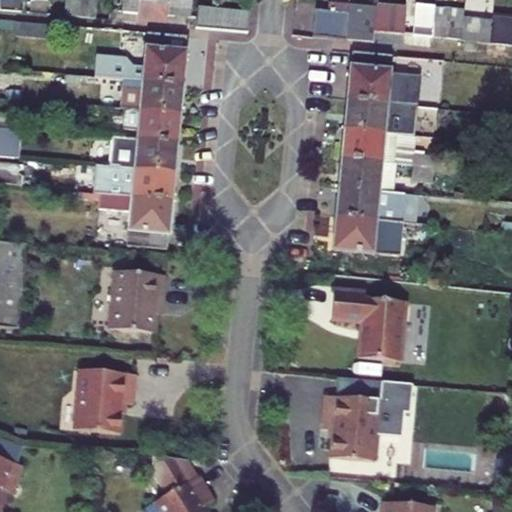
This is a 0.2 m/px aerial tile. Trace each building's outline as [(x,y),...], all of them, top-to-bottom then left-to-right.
[(17,0),(3,0),(3,8),(17,10),(17,0)] [(80,18),(81,0),(65,0),(64,16),(80,18)] [(81,0),(80,18),(94,19),(95,0),(81,0)] [(123,0),(122,13),(138,14),(139,0),(123,0)] [(190,0),(168,0),(168,3),(167,16),(189,18),(190,0)] [(475,20),(476,0),(465,0),(465,10),(462,41),(488,45),(490,22),(475,20)] [(329,3),(328,11),(348,13),(349,5),(329,3)] [(406,23),(405,35),(433,37),(436,8),(436,5),(417,4),(415,24),(406,23)] [(376,7),(349,5),(348,13),(345,39),(373,42),(376,7)] [(251,12),(227,10),(197,7),(195,28),(226,31),(249,33),(251,12)] [(407,10),(378,7),(375,34),(404,37),(405,35),(406,23),(407,10)] [(465,10),(436,8),(433,37),(462,41),(465,10)] [(313,38),(345,41),(345,39),(348,13),(328,11),(316,10),(313,38)] [(511,19),(494,17),(491,44),(511,45),(511,19)] [(15,22),(0,20),(0,35),(14,37),(15,22)] [(15,22),(14,37),(35,40),(47,41),(48,25),(15,22)] [(94,78),(112,80),(123,81),(182,86),(187,37),(147,33),(144,68),(125,59),(96,56),(94,78)] [(352,53),(347,100),(388,104),(393,57),(352,53)] [(94,78),(65,75),(64,91),(111,96),(112,80),(94,78)] [(123,81),(120,110),(126,110),(180,115),(182,86),(123,81)] [(438,108),(440,93),(419,91),(418,107),(438,108)] [(347,100),(344,130),(385,133),(388,104),(347,100)] [(418,107),(417,123),(437,125),(438,108),(418,107)] [(180,115),(126,110),(124,130),(138,131),(137,140),(177,144),(180,115)] [(0,127),(13,129),(14,116),(0,114),(0,127)] [(84,135),(108,138),(109,121),(85,119),(84,135)] [(0,156),(18,158),(21,130),(13,129),(0,127),(0,156)] [(414,155),(416,136),(385,133),(344,130),(342,159),(396,164),(413,165),(435,167),(436,157),(414,155)] [(112,138),(110,167),(112,167),(175,173),(177,144),(137,140),(112,138)] [(380,191),(393,192),(396,164),(342,159),(339,188),(380,191)] [(0,185),(17,187),(18,167),(0,165),(0,185)] [(411,181),(433,183),(435,167),(413,165),(411,181)] [(175,173),(112,167),(110,196),(172,201),(175,173)] [(102,179),(80,177),(79,193),(100,195),(102,179)] [(393,192),(380,191),(339,188),(336,216),(376,219),(401,222),(404,193),(393,192)] [(131,213),(128,247),(168,250),(172,201),(110,196),(100,195),(99,210),(131,213)] [(431,208),(408,205),(407,211),(407,222),(429,224),(431,208)] [(336,216),(333,250),(373,254),(376,219),(336,216)] [(429,224),(407,222),(405,238),(427,240),(429,224)] [(0,329),(19,331),(21,313),(22,295),(23,280),(25,263),(27,245),(0,242),(0,329)] [(163,305),(165,277),(114,272),(109,330),(156,334),(158,315),(159,305),(163,305)] [(335,291),(332,321),(362,324),(359,359),(402,362),(407,303),(365,300),(366,293),(335,291)] [(134,406),(137,377),(79,371),(74,431),(121,436),(123,417),(124,405),(128,406),(134,406)] [(336,397),(369,400),(370,381),(338,379),(336,397)] [(332,440),(331,459),(376,463),(381,402),(369,400),(336,397),(325,397),(321,431),(328,431),(333,432),(332,440)] [(0,511),(7,492),(14,495),(22,468),(0,460),(0,511)] [(206,511),(204,508),(213,503),(198,478),(154,503),(141,510),(141,511),(206,511)] [(495,511),(511,511),(511,501),(496,500),(495,511)] [(434,511),(435,508),(383,503),(382,511),(434,511)]
